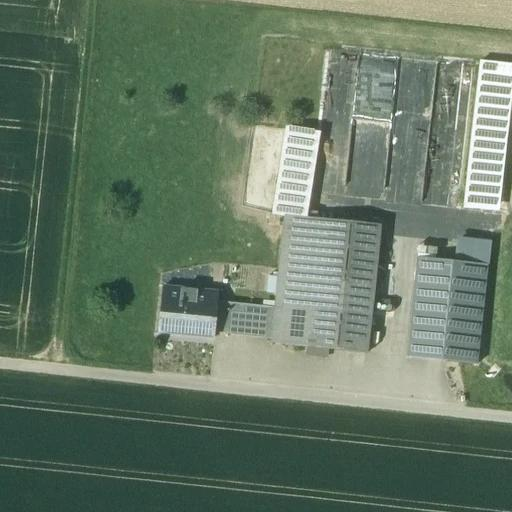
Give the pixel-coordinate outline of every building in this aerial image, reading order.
[(344,185),(383,190),(388,145),(411,131),(397,129),(402,85),(408,94),(411,67),(365,62),(374,75),(363,74),(365,56),(358,56),(355,85),(367,86),(368,85),(394,88),(393,103),(387,102),(391,107),(388,133),(371,132),(370,142),(360,140),(359,149),(347,156),(344,185)] [(421,204),(498,211),(510,63),(473,60),(464,169),(445,167),(444,175),(423,174),(421,204)] [(380,228),(285,218),(275,310),(272,341),(271,345),(367,355),(380,228)] [(487,267),(417,260),(407,359),(477,367),(487,267)] [(218,295),(163,289),(159,333),(213,339),(217,304),(218,295)] [(275,310),(217,304),(214,335),(272,341),(275,310)]
